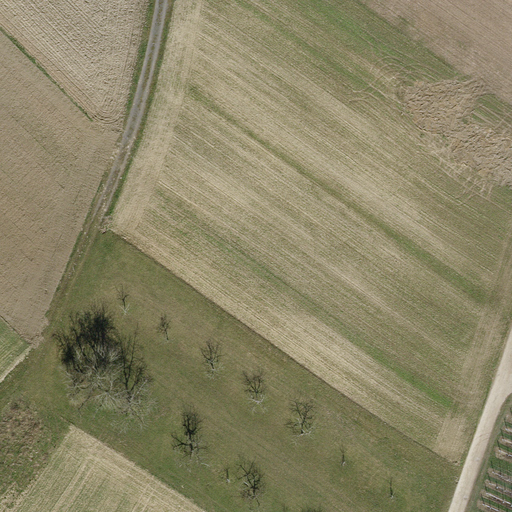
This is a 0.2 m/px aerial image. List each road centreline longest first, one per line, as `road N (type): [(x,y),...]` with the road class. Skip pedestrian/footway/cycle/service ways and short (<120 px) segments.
road 1 (track): [(0,416),(49,349),(150,147),(180,0)]
road 2 (track): [(456,511),(511,354)]
